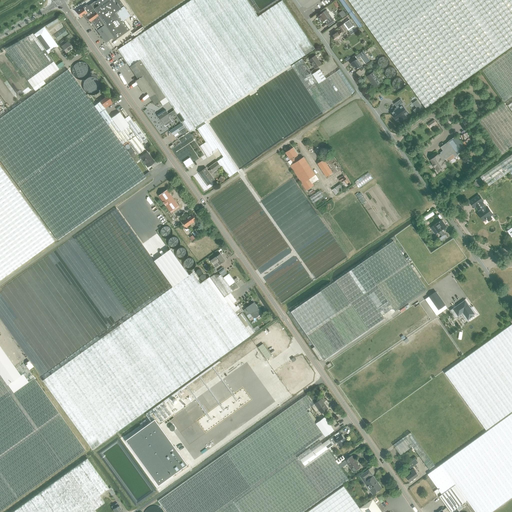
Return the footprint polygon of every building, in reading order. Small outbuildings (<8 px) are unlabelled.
[(87,5),(77,12),(81,18),(84,16),(87,20),(89,19),(91,22),(92,21),(98,30),(97,30),(106,43),(112,39),(113,39),(115,40),(115,39),(116,40),(124,34),(129,30),(129,29),(123,21),(118,13),(117,13),(122,10),(122,9),(121,8),(124,6),(120,0),(95,0),(96,0),(88,6),(87,5)] [(191,0),(179,9),(118,50),(130,67),(141,60),(166,97),(176,112),(178,110),(185,120),(182,122),(189,131),(191,130),(250,92),(315,49),(300,27),(282,1),(258,17),(247,0),(191,0)] [(511,0),(348,0),(425,108),(426,108),(434,102),(511,45),(511,0)] [(323,12),(317,16),(322,23),(325,21),(327,23),(326,24),(328,27),(335,22),(333,19),(329,14),(327,10),(323,12)] [(57,19),(46,26),(47,28),(58,22),(57,19)] [(338,32),(331,36),(338,45),(343,41),(341,38),(342,37),(341,35),(347,31),(350,35),(357,30),(350,20),(343,24),(338,27),(341,31),(339,33),(338,32)] [(44,27),(33,34),(47,54),(54,49),(58,46),(44,27)] [(59,31),(54,35),(58,41),(68,34),(63,28),(59,31)] [(33,33),(5,49),(33,88),(59,69),(47,54),(33,34),(33,33)] [(63,41),(60,43),(62,46),(61,46),(65,53),(73,48),(68,41),(65,43),(63,41)] [(511,50),(483,71),(502,98),(505,101),(511,96),(511,50)] [(354,61),(351,63),(355,70),(358,67),(359,68),(362,66),(361,65),(357,59),(360,57),(365,64),(370,61),(363,51),(355,56),(357,59),(354,61)] [(315,56),(309,60),(315,69),(318,66),(321,64),(315,56)] [(389,57),(380,58),(380,66),(386,65),(389,65),(389,57)] [(302,59),(291,66),(322,114),(352,94),(337,71),(326,78),(318,84),(310,71),(302,59)] [(141,60),(130,67),(131,70),(138,79),(136,81),(144,94),(147,92),(153,101),(155,105),(166,97),(141,60)] [(90,70),(89,68),(89,66),(88,65),(87,64),(85,62),(84,62),(83,61),(81,61),(79,61),(78,62),(77,62),(75,64),(74,65),(73,66),(73,68),(72,70),(73,71),(73,73),(74,74),(75,76),(76,77),(78,78),(80,78),(81,78),(82,78),(84,78),(85,77),(87,76),(88,75),(89,73),(89,71),(90,70)] [(315,69),(310,71),(318,84),(326,78),(318,66),(315,69)] [(387,67),(386,74),(394,75),(395,68),(387,67)] [(68,69),(0,118),(0,160),(58,240),(146,177),(145,175),(129,154),(128,152),(126,149),(126,148),(125,149),(122,145),(94,106),(68,69)] [(373,72),(367,77),(374,87),(381,83),(373,72)] [(98,86),(98,84),(98,83),(97,82),(96,80),(95,79),(94,78),(92,78),(91,78),(89,78),(88,78),(86,79),(85,80),(84,81),(83,82),(82,84),(82,86),(82,87),(83,89),(84,90),(85,92),(86,93),(87,93),(88,94),(90,94),(92,94),(93,93),(95,93),(96,92),(97,90),(98,89),(98,88),(98,86)] [(402,91),(402,89),(401,88),(400,87),(399,86),(397,86),(396,86),(395,86),(394,87),(393,87),(393,88),(392,89),(392,90),(392,91),(392,93),(393,95),(395,96),(397,96),(398,96),(399,96),(400,96),(401,95),(402,93),(402,92),(402,91)] [(98,103),(97,104),(99,106),(100,106),(102,104),(105,108),(112,103),(107,96),(98,103)] [(398,108),(391,113),(397,121),(400,119),(401,120),(403,119),(404,118),(405,117),(406,117),(405,115),(408,113),(402,106),(404,104),(401,99),(394,104),(398,108)] [(511,115),(503,103),(477,121),(501,154),(511,145),(511,115)] [(97,104),(94,106),(122,145),(135,135),(140,131),(131,119),(127,122),(120,112),(111,118),(104,110),(102,111),(99,106),(97,104)] [(166,110),(158,116),(162,122),(165,126),(172,121),(170,118),(176,114),(176,113),(174,110),(168,114),(166,110)] [(176,113),(176,114),(182,122),(185,120),(179,112),(176,113)] [(434,119),(428,124),(431,127),(437,123),(434,119)] [(182,123),(171,131),(173,135),(180,130),(183,133),(187,131),(182,123)] [(203,126),(197,129),(208,145),(212,152),(217,148),(219,151),(223,157),(218,161),(222,166),(229,177),(237,172),(206,124),(203,126)] [(140,131),(135,135),(140,142),(145,139),(140,131)] [(451,140),(449,142),(457,154),(458,154),(465,149),(456,136),(451,140)] [(213,153),(212,152),(206,142),(200,146),(207,156),(213,153)] [(438,154),(430,160),(434,165),(436,166),(435,168),(438,172),(446,165),(442,160),(445,158),(445,159),(453,154),(455,157),(458,155),(457,154),(449,142),(441,147),(443,151),(440,153),(441,153),(438,155),(438,154)] [(292,148),(285,153),(290,160),(288,162),(290,166),(306,190),(313,186),(313,185),(312,184),(319,179),(316,175),(315,175),(303,157),(298,161),(295,157),(298,155),(292,148)] [(147,153),(140,158),(147,167),(154,163),(147,153)] [(511,155),(484,174),(480,177),(487,187),(509,171),(511,175),(511,227),(507,231),(511,237),(511,155)] [(190,157),(183,162),(187,167),(193,163),(190,157)] [(323,160),(317,164),(326,177),(332,173),(323,160)] [(211,169),(208,171),(210,174),(212,172),(213,173),(222,166),(218,161),(209,167),(211,169)] [(0,280),(54,241),(0,166),(0,280)] [(206,168),(199,173),(207,185),(214,180),(210,174),(208,171),(206,168)] [(355,181),(360,188),(373,178),(369,172),(355,181)] [(340,184),(332,190),(335,195),(343,189),(340,184)] [(167,190),(159,195),(171,212),(173,210),(179,207),(167,190)] [(320,191),(310,198),(313,203),(323,196),(320,191)] [(360,193),(356,195),(362,204),(367,201),(360,193)] [(478,195),(469,201),(474,207),(477,206),(480,211),(478,213),(483,221),(487,219),(488,221),(491,219),(490,216),(492,215),(487,206),(485,207),(482,202),(483,201),(478,195)] [(187,217),(181,221),(186,227),(196,220),(192,214),(188,217),(187,217)] [(433,225),(431,227),(436,234),(438,232),(442,237),(440,238),(442,241),(447,238),(441,230),(446,227),(441,220),(433,225)] [(197,228),(192,232),(195,237),(201,233),(197,228)] [(147,231),(138,238),(173,287),(190,275),(171,249),(164,254),(147,231)] [(336,281),(291,312),(316,348),(324,360),(342,348),(369,330),(384,319),(383,317),(382,316),(390,310),(392,309),(395,312),(426,289),(417,276),(394,241),(365,260),(360,264),(336,280),(336,281)] [(217,256),(211,261),(213,264),(215,268),(219,265),(225,261),(220,254),(217,256)] [(215,268),(207,273),(210,276),(217,271),(215,268)] [(218,272),(209,278),(233,309),(236,307),(233,303),(237,300),(231,292),(232,291),(239,286),(230,274),(223,279),(218,272)] [(89,348),(43,381),(69,417),(92,449),(153,406),(233,348),(251,335),(238,316),(237,315),(233,309),(209,278),(209,277),(200,284),(192,273),(190,275),(173,287),(168,291),(128,319),(118,327),(89,348)] [(436,292),(425,300),(436,316),(447,308),(436,292)] [(465,301),(451,311),(456,317),(463,312),(465,315),(464,316),(467,320),(467,319),(468,320),(470,318),(472,317),(474,315),(474,314),(475,313),(471,308),(470,309),(468,308),(469,307),(465,301)] [(246,309),(243,311),(246,315),(250,313),(252,317),(253,318),(254,318),(255,318),(256,318),(261,315),(256,307),(257,307),(254,303),(246,308),(246,309)] [(236,307),(233,309),(237,315),(239,314),(239,313),(241,312),(240,309),(238,306),(236,307)] [(242,313),(238,316),(251,335),(260,328),(258,326),(254,329),(242,313)] [(511,324),(478,348),(445,373),(486,430),(511,410),(511,324)] [(0,374),(7,385),(20,376),(1,348),(0,347),(0,374)] [(0,511),(22,496),(85,450),(52,404),(34,378),(28,382),(13,393),(7,385),(0,374),(0,511)] [(307,395),(300,401),(306,410),(311,406),(314,405),(307,395)] [(321,399),(314,404),(321,413),(328,409),(325,405),(321,399)] [(211,463),(141,511),(302,511),(308,508),(349,479),(338,465),(327,450),(322,443),(322,444),(321,442),(320,441),(325,437),(316,423),(306,410),(300,401),(266,425),(226,453),(226,452),(211,463)] [(428,474),(442,494),(452,487),(464,503),(467,501),(475,511),(490,511),(511,496),(511,413),(489,429),(428,474)] [(321,420),(316,423),(325,437),(334,430),(332,427),(331,426),(325,417),(321,420)] [(155,420),(126,440),(159,485),(187,464),(155,420)] [(381,429),(380,428),(380,426),(378,425),(377,425),(376,425),(375,425),(374,425),(373,426),(372,427),(372,428),(372,429),(372,430),(372,431),(373,433),(374,433),(375,434),(376,434),(378,434),(379,433),(380,431),(381,429)] [(395,444),(393,445),(400,455),(406,451),(412,447),(429,469),(434,466),(434,465),(411,432),(410,433),(395,444)] [(387,438),(387,437),(386,436),(385,434),(384,433),(382,433),(381,433),(380,433),(379,434),(378,435),(378,436),(377,437),(377,438),(378,439),(379,441),(380,441),(381,442),(382,442),(383,442),(385,441),(386,440),(386,439),(387,438)] [(341,434),(332,441),(334,444),(336,442),(340,447),(344,444),(342,442),(345,440),(345,439),(345,438),(344,437),(343,436),(341,434)] [(329,439),(322,443),(327,450),(338,465),(341,462),(345,459),(343,456),(338,459),(330,447),(333,445),(330,440),(329,439)] [(392,446),(392,444),(391,443),(390,442),(389,441),(388,441),(386,441),(386,442),(384,443),(383,444),(383,446),(383,448),(384,449),(386,450),(387,450),(389,450),(390,450),(391,449),(392,448),(392,446)] [(352,456),(339,465),(341,468),(347,463),(353,472),(360,467),(352,456)] [(96,511),(95,509),(90,502),(99,495),(100,494),(108,488),(87,459),(27,502),(11,511),(96,511)] [(415,459),(407,465),(410,469),(418,463),(415,459)] [(411,473),(406,477),(410,482),(416,478),(415,478),(419,475),(413,468),(410,471),(411,473)] [(369,469),(359,476),(362,479),(373,494),(381,488),(382,488),(369,469)] [(361,511),(359,509),(343,486),(306,511),(361,511)] [(442,494),(439,496),(441,498),(447,506),(450,511),(451,511),(452,511),(457,508),(459,507),(461,506),(461,505),(464,503),(452,487),(442,494)] [(99,495),(90,502),(95,509),(104,503),(99,496),(99,495)] [(372,499),(359,509),(361,511),(381,511),(377,506),(372,499)] [(117,503),(111,507),(114,511),(122,511),(123,511),(120,507),(117,503)]
